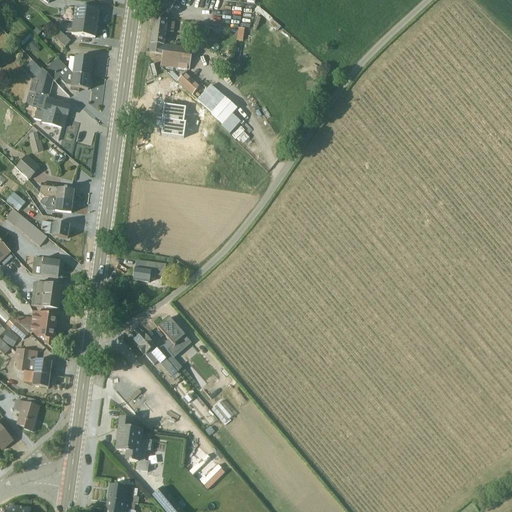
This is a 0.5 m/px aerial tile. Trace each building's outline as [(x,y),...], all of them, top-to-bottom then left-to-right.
[(99,16),(75,12),(73,26),(97,29),(99,16)] [(166,25),(154,23),(149,58),(161,60),(160,71),(189,75),(193,53),(164,49),(166,37),(173,37),(175,24),(166,23),(166,25)] [(72,40),(95,43),(97,29),(73,26),(71,38),(72,40)] [(43,35),(39,31),(33,37),(38,40),(43,35)] [(236,43),(242,44),(244,32),(238,31),(236,43)] [(59,36),(54,42),(65,52),(70,46),(59,36)] [(30,39),(22,47),(24,50),(26,48),(35,58),(40,53),(36,48),(38,46),(33,41),(32,42),(30,39)] [(92,65),(70,62),(68,74),(73,79),(90,82),(92,65)] [(58,63),(44,76),(55,87),(59,83),(66,89),(71,90),(70,96),(79,97),(79,93),(89,95),(90,82),(73,79),(58,63)] [(41,126),(41,128),(64,134),(68,122),(70,111),(64,110),(64,108),(49,103),(54,86),(41,73),(34,101),(39,102),(34,124),(41,126)] [(169,79),(192,100),(200,90),(185,77),(179,83),(171,76),(169,79)] [(103,110),(104,83),(92,83),(91,109),(103,110)] [(237,113),(210,89),(197,105),(211,117),(210,119),(222,130),(221,131),(230,138),(240,126),(232,119),(237,113)] [(13,121),(6,118),(4,125),(11,127),(13,121)] [(40,146),(38,137),(29,139),(31,148),(40,146)] [(29,185),(40,172),(27,159),(16,171),(29,185)] [(7,175),(23,191),(29,185),(13,169),(7,175)] [(58,189),(41,187),(40,197),(45,202),(73,206),(74,195),(58,193),(58,189)] [(25,207),(13,197),(7,205),(19,215),(25,207)] [(73,206),(47,203),(45,214),(72,218),(73,206)] [(47,242),(13,214),(6,223),(40,252),(47,242)] [(70,230),(42,226),(41,234),(44,235),(44,238),(51,239),(51,240),(68,243),(70,230)] [(0,266),(11,257),(0,245),(0,266)] [(65,265),(34,262),(32,279),(62,283),(63,283),(65,265)] [(136,265),(133,284),(149,286),(150,279),(164,280),(165,269),(136,265)] [(182,272),(176,267),(170,275),(177,280),(182,272)] [(35,286),(34,286),(33,298),(60,302),(62,290),(35,286)] [(31,310),(58,314),(60,302),(33,298),(31,310)] [(0,319),(6,325),(11,319),(0,309),(0,319)] [(32,322),(16,320),(15,325),(29,337),(31,335),(38,342),(44,343),(44,346),(53,354),(57,320),(33,316),(32,322)] [(12,322),(6,328),(23,344),(29,337),(12,322)] [(191,347),(169,322),(158,332),(173,349),(167,354),(174,362),(191,347)] [(18,341),(8,335),(2,344),(13,351),(18,341)] [(157,365),(171,381),(177,376),(143,337),(143,338),(137,343),(138,343),(134,346),(139,351),(138,352),(144,359),(153,369),(157,365)] [(0,355),(4,359),(10,353),(0,342),(0,355)] [(169,351),(164,345),(159,350),(164,356),(169,351)] [(37,356),(16,353),(14,365),(16,366),(15,372),(18,375),(50,380),(52,367),(36,364),(37,356)] [(50,380),(24,376),(23,386),(32,387),(32,390),(48,392),(50,380)] [(26,407),(16,404),(13,413),(20,415),(17,429),(25,431),(24,434),(32,436),(40,411),(40,406),(28,402),(26,407)] [(135,475),(147,477),(148,466),(145,466),(146,454),(150,455),(151,445),(142,444),(144,434),(131,432),(133,423),(118,422),(114,455),(126,456),(125,464),(136,466),(135,475)] [(0,429),(0,453),(2,455),(13,446),(0,429)] [(214,436),(210,430),(205,434),(209,440),(214,436)] [(156,453),(152,479),(161,481),(166,455),(156,453)] [(107,504),(137,508),(138,502),(133,501),(133,492),(109,489),(107,504)] [(180,511),(163,490),(152,499),(162,511),(180,511)]
